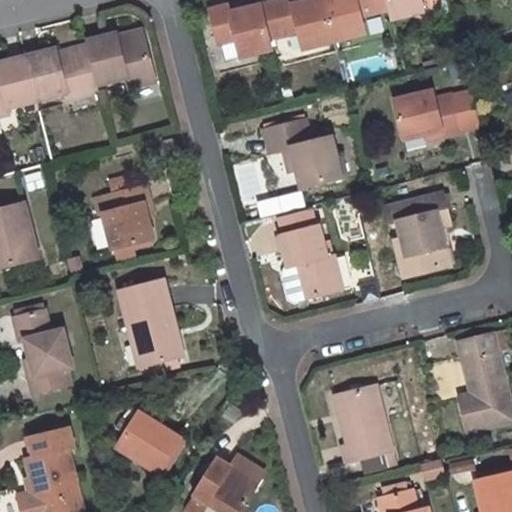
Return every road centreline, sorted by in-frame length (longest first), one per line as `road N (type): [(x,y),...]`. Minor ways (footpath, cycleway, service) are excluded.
road 1 (residential): [(479,175),(505,287),(260,351)]
road 2 (residential): [(171,0),(260,351)]
road 3 (residential): [(260,351),(303,511)]
